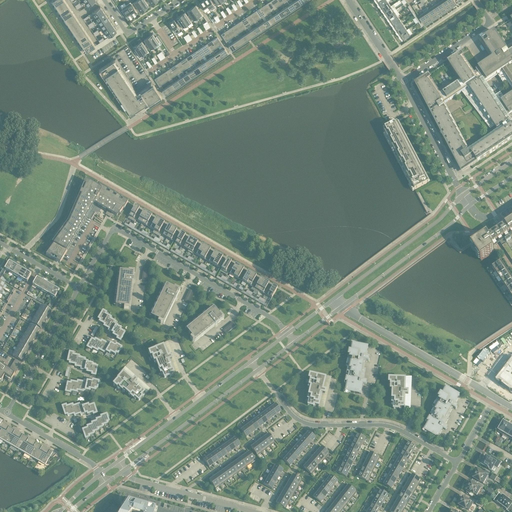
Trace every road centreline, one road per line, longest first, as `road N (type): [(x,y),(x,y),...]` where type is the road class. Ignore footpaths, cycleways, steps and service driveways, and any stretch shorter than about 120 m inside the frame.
road 1 (residential): [(78,288),(117,230),(276,320),(287,334)]
road 2 (tertiary): [(125,470),(257,369)]
road 3 (tertiary): [(495,398),(353,314)]
road 4 (tertiary): [(462,195),(334,299)]
road 5 (tertiary): [(341,306),(469,204)]
road 6 (residential): [(125,470),(255,511)]
road 7 (residential): [(474,0),(490,24),(402,81)]
road 8 (residential): [(402,81),(462,195)]
